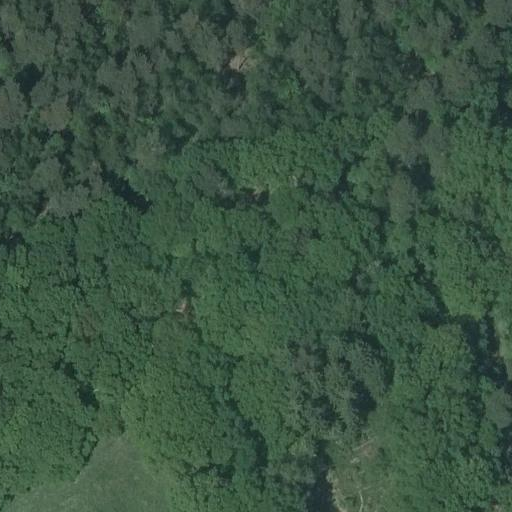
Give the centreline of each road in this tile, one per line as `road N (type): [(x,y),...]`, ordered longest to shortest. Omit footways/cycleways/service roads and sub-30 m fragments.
road 1 (track): [(511,394),(458,264),(373,233),(255,169),(116,222),(0,285)]
road 2 (track): [(294,188),(511,119)]
road 3 (track): [(218,180),(267,0)]
